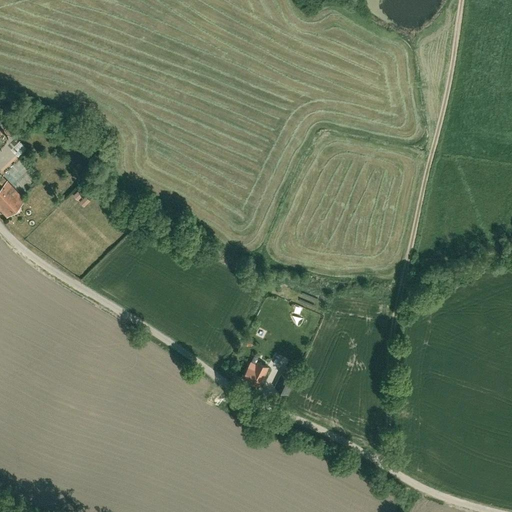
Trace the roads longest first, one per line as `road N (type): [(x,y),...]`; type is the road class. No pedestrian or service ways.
road 1 (residential): [(0,221),(26,248),(211,370),(397,473),(501,511)]
road 2 (track): [(397,473),(397,273),(455,0)]
